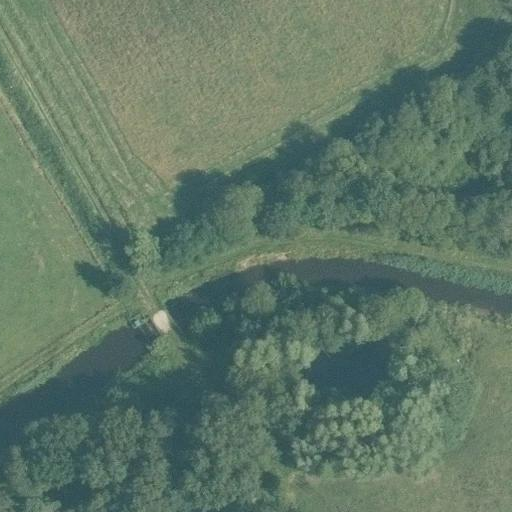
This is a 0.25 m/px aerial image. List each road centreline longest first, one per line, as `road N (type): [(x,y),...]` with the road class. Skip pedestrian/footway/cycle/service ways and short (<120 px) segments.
road 1 (track): [(0,49),(143,292)]
road 2 (track): [(179,345),(276,511)]
